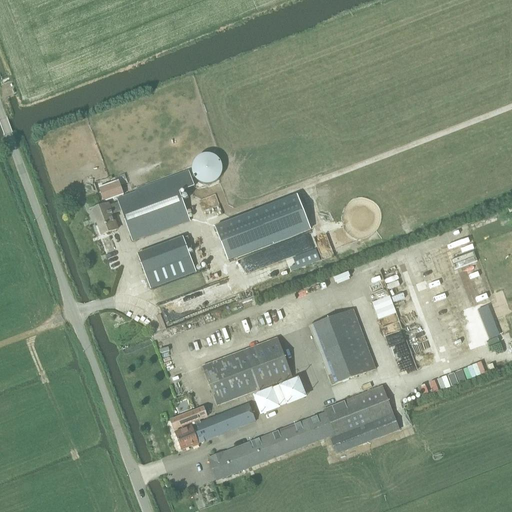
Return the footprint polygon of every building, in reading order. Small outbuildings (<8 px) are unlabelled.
[(225,168),(225,165),(224,163),(223,160),(221,158),(220,157),(217,155),(215,154),(211,153),(209,153),(206,154),(203,155),(201,157),(198,159),(197,162),(196,165),(195,167),(195,171),(196,173),(198,176),(199,178),(202,180),(204,181),(207,183),(210,183),(213,183),(215,182),(218,181),(220,179),(223,176),(224,174),(225,171),(225,168)] [(190,220),(180,192),(174,178),(118,199),(119,203),(110,207),(109,204),(90,211),(93,219),(96,218),(102,236),(118,230),(113,215),(122,211),(133,241),(190,220)] [(123,195),(120,187),(121,185),(119,181),(117,180),(114,182),(113,183),(100,188),(105,202),(123,195)] [(228,261),(273,244),(274,246),(311,231),(297,195),(260,210),(215,227),(228,261)] [(151,288),(196,272),(183,238),(138,255),(151,288)] [(297,270),(320,261),(317,254),(294,263),(296,266),(290,268),(291,272),(297,270)] [(497,336),(486,307),(478,310),(490,339),(497,336)] [(332,386),(376,369),(354,310),(310,327),(332,386)] [(218,407),(292,378),(277,339),(203,368),(218,407)] [(307,398),(304,390),(299,378),(279,386),(280,388),(274,390),(273,389),(254,396),(261,416),(281,408),(280,407),(286,404),(287,406),(307,398)] [(336,455),(400,430),(383,387),(324,410),(325,414),(208,460),(217,481),(329,437),(336,455)] [(198,444),(256,422),(249,404),(196,425),(195,422),(207,417),(204,408),(170,421),(174,430),(182,427),(183,430),(175,433),(182,451),(192,446),(193,448),(199,446),(198,444)]
